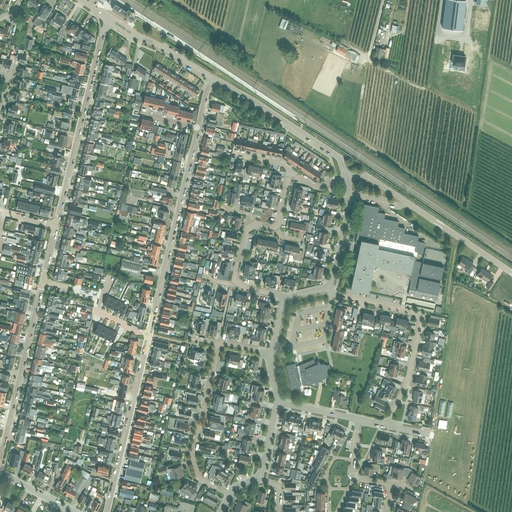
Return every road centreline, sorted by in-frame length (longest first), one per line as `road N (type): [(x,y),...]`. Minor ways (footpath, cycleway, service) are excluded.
road 1 (residential): [(56,226),(107,17)]
road 2 (residential): [(149,334),(197,127)]
road 3 (residential): [(384,426),(408,380),(419,317),(329,287)]
road 4 (residential): [(0,459),(42,280)]
road 5 (residential): [(107,511),(149,334)]
road 6 (residential): [(218,343),(193,469),(229,493)]
road 7 (tertiary): [(346,178),(336,155),(213,78)]
road 8 (tertiary): [(511,272),(404,200)]
road 9 (tertiary): [(213,78),(107,17)]
